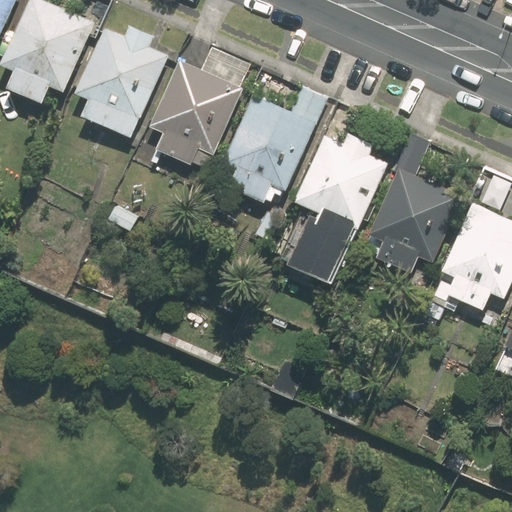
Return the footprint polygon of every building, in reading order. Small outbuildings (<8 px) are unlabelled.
[(0,0),(0,33),(16,0),(0,0)] [(11,19),(0,43),(0,51),(3,53),(0,60),(0,66),(12,72),(4,90),(40,107),(49,89),(61,94),(93,25),(40,0),(27,0),(18,22),(11,19)] [(153,35),(130,25),(125,37),(102,27),(72,97),(83,102),(77,118),(130,141),(167,56),(148,47),(153,35)] [(240,88),(251,66),(210,46),(198,70),(177,60),(144,128),(160,136),(153,150),(190,168),(192,164),(205,170),(244,90),(240,88)] [(226,188),(267,207),(274,193),(282,197),(328,99),(301,87),(289,112),(253,95),(220,165),(234,171),(226,188)] [(309,212),(283,265),(328,287),(387,165),(370,156),(374,148),(348,135),(344,144),(325,134),(291,203),(309,212)] [(429,259),(458,198),(396,169),(365,236),(380,243),(373,258),(409,276),(419,254),(429,259)] [(140,214),(117,202),(107,222),(129,234),(140,214)] [(443,274),(422,320),(437,327),(450,299),(481,313),(489,294),(502,300),(511,278),(511,223),(470,204),(439,272),(443,274)] [(281,217),(266,210),(253,237),(267,244),(281,217)] [(264,336),(247,367),(272,380),(288,349),(264,336)]
